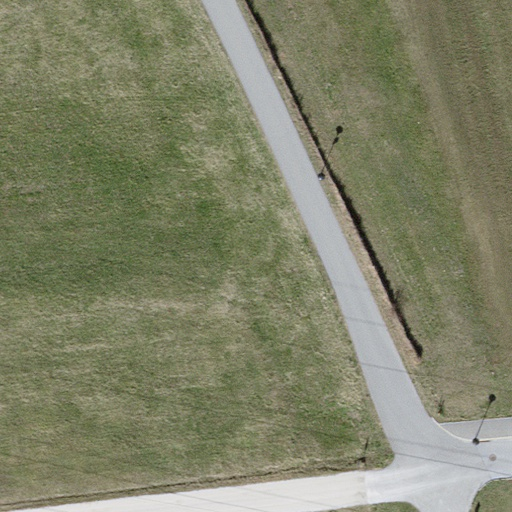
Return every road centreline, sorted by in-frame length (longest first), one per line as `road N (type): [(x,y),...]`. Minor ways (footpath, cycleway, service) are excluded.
road 1 (residential): [(429,472),(213,0)]
road 2 (track): [(442,511),(429,472),(359,489),(169,511)]
